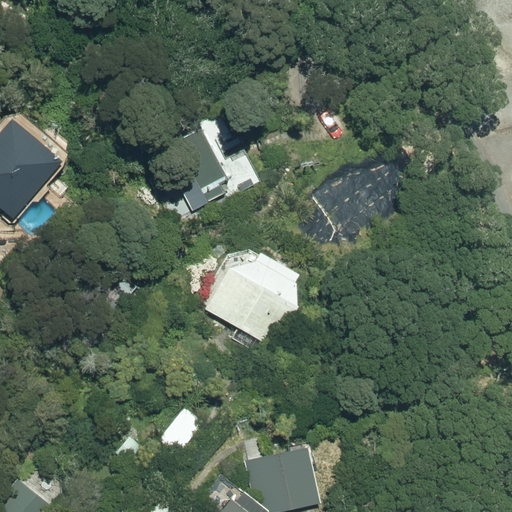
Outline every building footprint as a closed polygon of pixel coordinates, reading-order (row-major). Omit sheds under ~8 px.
[(266,0),(302,13),(307,0),(266,0)] [(0,213),(6,206),(16,215),(69,152),(18,110),(0,131),(0,213)] [(460,246),(490,224),(456,179),(447,112),(410,117),(420,192),(460,246)] [(178,169),(195,205),(229,189),(224,180),(232,177),(208,122),(186,133),(198,159),(178,169)] [(221,135),(224,142),(234,137),(232,131),(221,135)] [(303,272),(266,251),(263,256),(262,255),(238,263),(234,260),(208,306),(277,346),(302,302),(301,302),(302,279),(300,278),(303,272)] [(288,511),(288,509),(324,500),(312,442),(293,447),(294,449),(256,457),(258,468),(251,469),(255,492),(248,487),(239,498),(235,495),(221,511),(288,511)] [(0,504),(0,511),(54,511),(60,505),(23,475),(0,504)] [(153,511),(179,511),(167,499),(153,511)]
